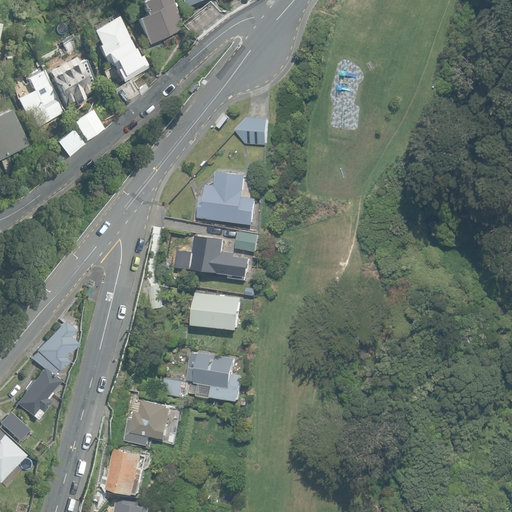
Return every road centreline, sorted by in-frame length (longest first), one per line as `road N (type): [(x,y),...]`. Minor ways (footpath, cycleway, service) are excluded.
road 1 (residential): [(0,222),(26,208),(233,26),(249,18),(270,22)]
road 2 (tertiary): [(113,225),(120,266),(53,511)]
road 3 (tertiary): [(113,225),(270,22)]
road 4 (residential): [(0,361),(113,225)]
